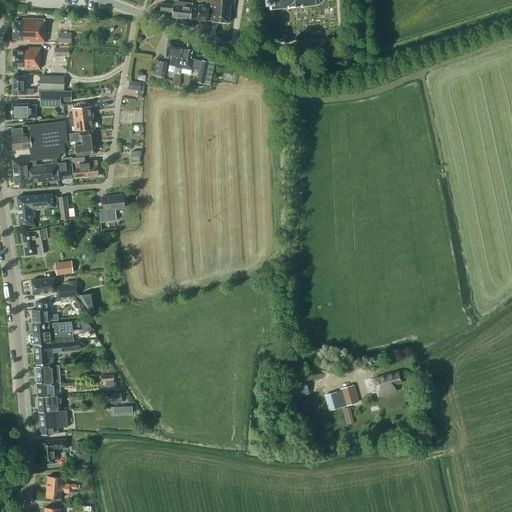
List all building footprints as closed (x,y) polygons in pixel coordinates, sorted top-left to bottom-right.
[(209,0),(210,5),(209,5),(208,21),(209,21),(229,22),(230,5),(234,6),(234,0),(209,0)] [(266,0),(266,3),(270,3),(270,8),(271,8),(288,6),(288,7),(289,6),(302,5),(303,5),(315,4),(316,4),(321,1),(322,0),(266,0)] [(191,19),(191,18),(192,5),(192,3),(174,1),(174,4),(161,3),(160,10),(172,11),(172,17),(191,19)] [(192,5),(191,18),(198,18),(198,20),(208,21),(209,5),(199,5),(199,6),(192,5)] [(45,42),(45,26),(44,26),(44,19),(23,18),(23,21),(14,21),(13,38),(29,39),(29,42),(45,42)] [(71,43),(71,33),(58,32),(58,43),(71,43)] [(170,65),(177,66),(177,63),(182,41),(170,38),(167,50),(168,50),(167,54),(172,56),(170,65)] [(191,58),(192,55),(195,44),(182,41),(177,63),(177,66),(193,70),(193,66),(200,68),(197,81),(210,84),(214,63),(201,60),(191,58)] [(69,48),(55,47),(55,55),(69,55),(69,48)] [(40,62),(41,48),(28,48),(28,50),(13,50),(13,66),(25,66),(24,68),(40,69),(40,62)] [(167,62),(156,60),(153,75),(164,77),(167,62)] [(223,73),(233,75),(234,68),(224,66),(223,73)] [(174,74),(172,84),(178,85),(180,75),(174,74)] [(64,76),(40,75),(39,90),(64,91),(64,76)] [(33,94),(33,89),(25,88),(25,76),(12,76),(12,94),(33,94)] [(130,80),(128,89),(138,90),(140,91),(141,83),(141,82),(130,80)] [(71,91),(40,90),(40,107),(60,107),(60,102),(71,102),(71,91)] [(12,119),(30,118),(30,103),(12,104),(12,119)] [(68,114),(69,120),(92,117),(91,106),(73,108),(74,113),(68,114)] [(92,117),(69,120),(70,126),(76,126),(76,130),(93,128),(92,117)] [(29,148),(31,160),(36,160),(53,158),(56,158),(59,157),(59,153),(65,153),(64,142),(65,142),(68,142),(67,134),(66,129),(65,121),(29,125),(30,133),(23,134),(22,127),(11,129),(12,135),(13,150),(29,148)] [(79,140),(75,141),(75,143),(75,144),(80,144),(80,143),(95,142),(94,130),(78,132),(79,140)] [(96,153),(95,142),(80,143),(80,144),(80,145),(75,145),(77,155),(81,155),(96,153)] [(72,158),(72,157),(61,158),(61,162),(57,163),(59,179),(73,178),(72,159),(72,158)] [(84,157),(72,158),(72,159),(73,178),(99,175),(97,160),(89,161),(89,163),(85,163),(84,157)] [(29,182),(27,160),(27,158),(13,160),(15,184),(29,183),(29,182)] [(57,163),(56,158),(53,158),(53,164),(37,166),(37,165),(36,165),(36,160),(31,160),(27,160),(29,182),(59,179),(57,163)] [(37,208),(54,206),(52,194),(17,197),(19,225),(33,224),(32,217),(37,217),(37,208)] [(115,209),(125,207),(123,195),(102,197),(104,210),(107,210),(108,219),(116,218),(115,209)] [(61,220),(69,219),(70,221),(76,221),(75,216),(69,217),(67,196),(58,197),(61,220)] [(62,225),(49,227),(50,234),(63,233),(62,225)] [(51,237),(50,234),(49,227),(43,228),(43,229),(22,233),(26,255),(35,254),(37,256),(41,255),(43,253),(41,239),(51,237)] [(74,273),(72,260),(55,262),(57,275),(74,273)] [(79,295),(78,284),(56,286),(55,277),(31,280),(33,295),(56,291),(57,297),(79,295)] [(79,295),(88,312),(97,310),(94,294),(79,295)] [(48,315),(47,301),(35,302),(36,309),(32,309),(32,322),(49,321),(58,320),(58,314),(48,315)] [(33,333),(49,331),(49,321),(32,322),(33,333)] [(34,344),(50,343),(50,336),(61,336),(60,322),(52,323),(53,331),(49,331),(33,333),(34,344)] [(79,340),(50,343),(34,344),(35,365),(53,363),(52,352),(80,349),(79,340)] [(59,365),(53,365),(47,366),(47,365),(36,366),(37,383),(44,382),(44,384),(54,383),(55,383),(60,383),(59,365)] [(396,384),(401,382),(398,372),(374,379),(379,396),(398,391),(396,384)] [(97,374),(90,375),(90,383),(98,382),(97,374)] [(290,384),(294,399),(310,394),(306,379),(290,384)] [(114,381),(106,382),(106,390),(115,390),(114,381)] [(52,395),(55,395),(55,383),(54,383),(44,384),(44,382),(37,383),(38,396),(52,395)] [(359,402),(354,385),(340,388),(341,390),(324,395),(328,411),(359,402)] [(122,404),(121,392),(110,393),(111,404),(122,404)] [(59,410),(59,411),(62,410),(61,395),(55,395),(52,395),(38,396),(39,412),(59,410)] [(60,427),(59,411),(59,410),(39,412),(41,435),(58,433),(58,427),(60,427)] [(57,449),(67,447),(67,438),(41,441),(43,464),(55,463),(54,460),(57,460),(57,449)] [(69,488),(70,484),(63,483),(63,477),(48,476),(47,486),(69,488)] [(47,486),(46,497),(61,498),(62,492),(69,493),(69,488),(47,486)]
